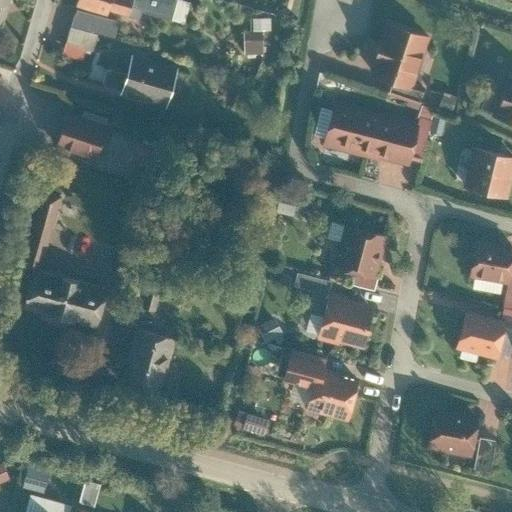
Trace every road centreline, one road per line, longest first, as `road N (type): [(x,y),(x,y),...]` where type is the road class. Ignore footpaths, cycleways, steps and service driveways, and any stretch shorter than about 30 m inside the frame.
road 1 (residential): [(428,208),(295,171),(327,5)]
road 2 (tertiary): [(276,484),(0,411)]
road 3 (residential): [(46,0),(0,166)]
road 4 (residential): [(399,369),(428,208)]
road 5 (residential): [(375,510),(399,369)]
